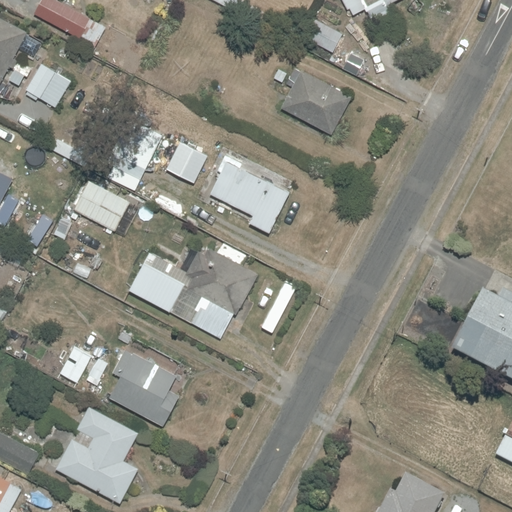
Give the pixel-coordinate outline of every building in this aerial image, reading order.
[(106,26),(55,0),(40,0),(34,13),(82,38),(78,44),(93,52),(106,26)] [(242,0),(211,0),(255,20),(260,8),(242,0)] [(392,9),(388,2),(392,0),(343,0),(352,15),(367,7),(373,19),(392,9)] [(0,81),(5,71),(26,31),(0,18),(0,81)] [(70,79),(40,63),(25,89),(56,106),(70,79)] [(349,94),(300,68),(280,106),(329,132),(349,94)] [(209,154),(179,140),(166,169),(196,183),(209,154)] [(290,190),(225,158),(208,193),(252,214),(248,222),(269,232),(290,190)] [(195,248),(185,268),(149,249),(128,289),(222,337),(256,271),(212,248),(206,245),(202,252),(195,248)] [(511,304),(480,288),(450,348),(511,379),(511,304)] [(185,379),(129,351),(106,396),(163,424),(185,379)] [(138,432),(89,406),(57,468),(120,501),(138,465),(124,458),(138,432)] [(511,420),(504,436),(495,454),(511,462),(511,420)] [(41,450),(0,429),(0,458),(29,473),(41,450)] [(9,511),(23,485),(0,473),(0,511),(9,511)] [(433,511),(443,493),(404,473),(394,492),(389,490),(377,511),(433,511)]
